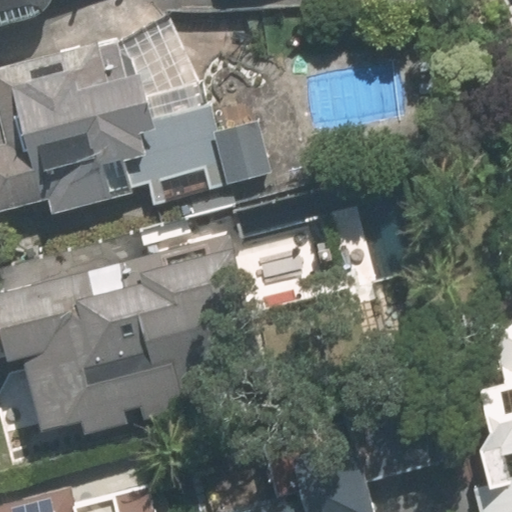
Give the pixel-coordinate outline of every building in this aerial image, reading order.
[(0,0),(0,24),(3,24),(47,13),(57,6),(61,0),(0,0)] [(0,210),(60,197),(63,208),(151,188),(155,201),(175,197),(171,178),(208,169),(213,188),(235,183),(217,101),(165,113),(154,66),(134,71),(126,35),(0,64),(0,66),(0,68),(0,67),(0,210)] [(239,231),(6,287),(22,354),(36,351),(55,426),(95,416),(98,429),(142,418),(139,405),(152,402),(155,415),(280,385),(246,244),(242,245),(239,231)] [(511,511),(511,316),(498,320),(511,376),(511,378),(493,383),(503,428),(492,445),(501,479),(479,484),(486,511),(511,511)] [(381,511),(361,429),(302,443),(314,494),(241,511),(381,511)] [(167,511),(156,465),(0,502),(0,511),(167,511)]
